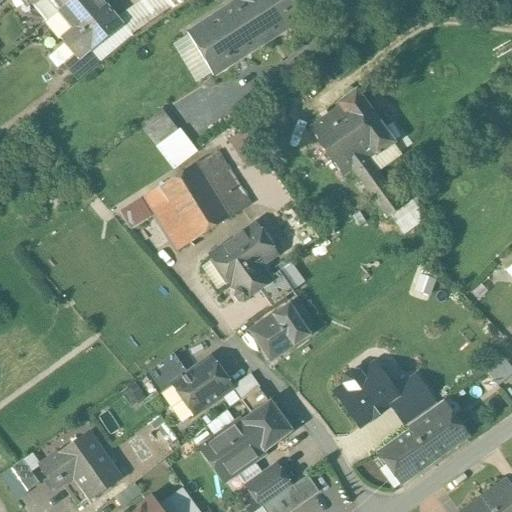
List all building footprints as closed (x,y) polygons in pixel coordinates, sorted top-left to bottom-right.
[(27,0),(46,23),(72,0),(27,0)] [(101,0),(72,0),(46,23),(74,56),(78,61),(88,53),(122,24),(116,18),(101,0)] [(141,0),(116,18),(122,24),(132,36),(135,34),(170,9),(163,0),(141,0)] [(163,0),(170,9),(183,0),(163,0)] [(237,0),(188,33),(214,76),(275,37),(251,0),(237,0)] [(251,0),(275,37),(305,17),(294,0),(251,0)] [(88,53),(98,65),(132,36),(122,24),(88,53)] [(88,53),(78,61),(74,56),(64,64),(78,81),(98,65),(88,53)] [(357,91),(341,102),(343,104),(311,126),(343,175),(352,169),(368,158),(376,152),(377,154),(393,142),(357,91)] [(162,109),(141,125),(150,137),(171,121),(162,109)] [(171,121),(150,137),(174,169),(195,153),(171,121)] [(249,205),(217,153),(198,164),(230,217),(249,205)] [(395,196),(368,158),(352,169),(378,208),(379,208),(395,196)] [(197,163),(158,188),(191,241),(230,217),(198,164),(197,163)] [(191,241),(158,188),(144,196),(177,250),(191,241)] [(395,196),(379,208),(386,219),(403,207),(395,196)] [(249,300),(251,296),(260,290),(262,293),(282,279),(278,273),(272,277),(264,266),(279,256),(254,221),(206,254),(234,291),(233,296),(237,302),(244,304),(249,300)] [(511,264),(511,250),(501,260),(508,268),(511,264)] [(291,289),(304,282),(292,262),(279,270),(291,289)] [(292,293),(282,279),(262,293),(271,307),(292,293)] [(289,304),(253,329),(252,328),(250,330),(271,361),(309,335),(289,304)] [(173,354),(144,375),(159,396),(161,394),(173,386),(173,385),(187,374),(173,354)] [(511,369),(501,355),(484,369),(497,386),(511,374),(511,369)] [(187,374),(173,385),(173,386),(161,394),(181,423),(193,415),(194,415),(232,389),(210,358),(187,374)] [(341,384),(332,392),(359,429),(389,407),(404,428),(437,404),(415,375),(395,390),(374,361),(360,371),(350,370),(342,375),(341,384)] [(258,385),(239,401),(250,415),(270,402),(258,385)] [(216,439),(206,446),(204,444),(202,446),(203,448),(202,449),(224,481),(264,452),(292,431),(270,402),(216,439)] [(445,404),(409,430),(411,433),(378,456),(399,486),(468,436),(445,404)] [(219,416),(207,426),(216,439),(229,429),(219,416)] [(120,479),(87,432),(39,466),(55,488),(73,475),(90,500),(120,479)] [(39,483),(24,460),(12,468),(28,491),(39,483)] [(276,466),(247,487),(261,508),(291,487),(276,466)] [(291,487),(261,508),(264,511),(289,511),(318,492),(307,476),(291,487)] [(511,511),(511,491),(506,483),(483,499),(492,511),(511,511)] [(492,511),(483,499),(464,511),(492,511)] [(134,511),(160,511),(151,500),(134,511)]
